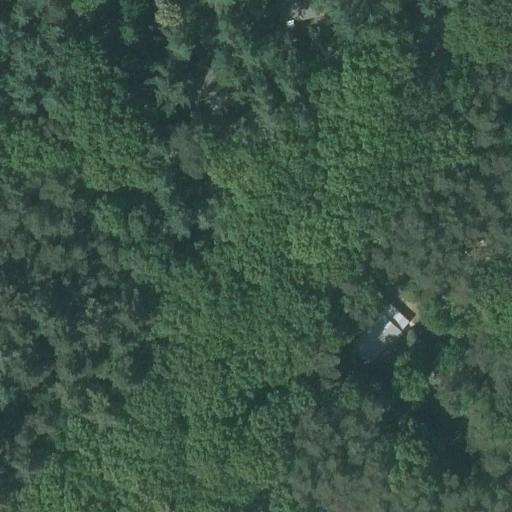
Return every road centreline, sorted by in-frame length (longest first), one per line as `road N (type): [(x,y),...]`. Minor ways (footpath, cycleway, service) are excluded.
road 1 (track): [(226,248),(277,161),(342,83),(483,0)]
road 2 (unclassified): [(307,505),(209,466),(153,463),(0,501)]
road 3 (track): [(78,0),(91,79),(116,147),(153,207),(226,248)]
road 4 (track): [(68,482),(200,307),(226,248)]
